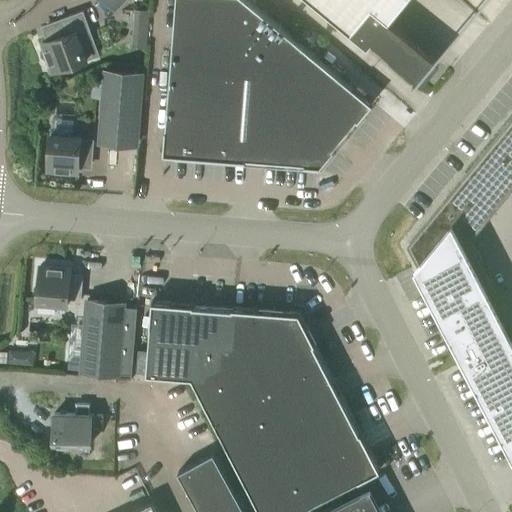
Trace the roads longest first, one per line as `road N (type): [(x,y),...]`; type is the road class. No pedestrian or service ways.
road 1 (unclassified): [(350,242),(0,219)]
road 2 (unclassified): [(489,511),(350,242)]
road 3 (unclassified): [(511,48),(350,242)]
